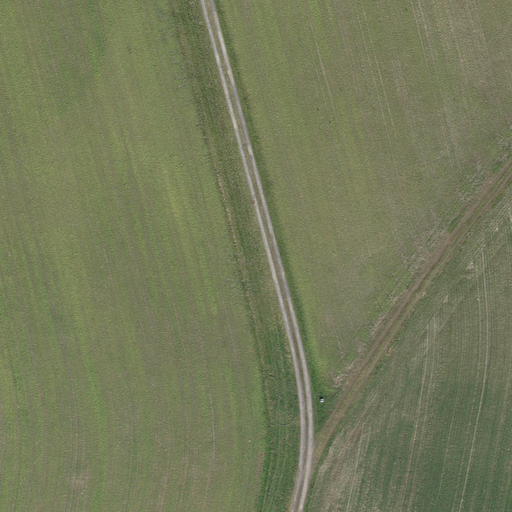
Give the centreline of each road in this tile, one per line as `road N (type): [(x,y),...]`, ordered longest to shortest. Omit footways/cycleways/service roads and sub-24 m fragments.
road 1 (track): [(204,0),(307,391),(288,511)]
road 2 (track): [(303,443),(330,417),(511,164)]
